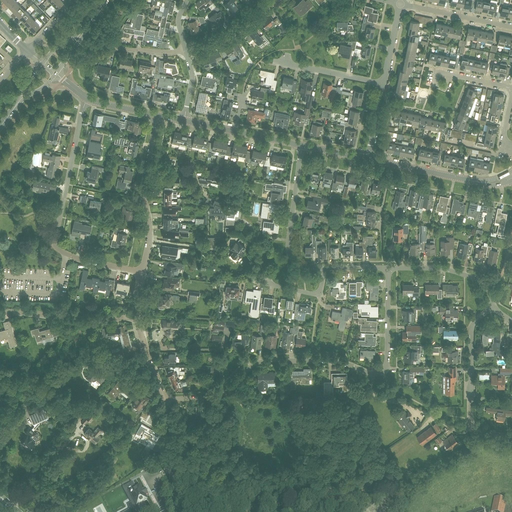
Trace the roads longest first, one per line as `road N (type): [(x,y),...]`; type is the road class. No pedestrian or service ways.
road 1 (residential): [(165,399),(218,395),(263,361),(336,361),(376,374),(387,362),(387,267)]
road 2 (residential): [(511,436),(470,426),(471,331),(495,307)]
road 3 (residential): [(69,255),(58,246),(59,229),(87,98)]
road 4 (residential): [(141,274),(157,115)]
road 5 (unclassified): [(323,267),(298,265),(288,247),(302,145)]
road 6 (residential): [(0,315),(82,324),(138,315)]
road 7 (residential): [(495,307),(475,278),(387,267)]
road 8 (tertiary): [(511,176),(480,182),(391,163)]
road 9 (tertiary): [(302,145),(183,120)]
